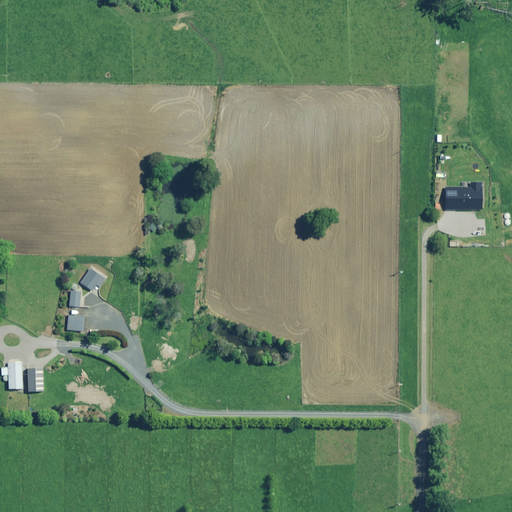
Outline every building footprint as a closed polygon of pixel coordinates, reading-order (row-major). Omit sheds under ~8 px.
[(481,183),(470,183),(470,188),(445,188),(445,210),(481,210),(481,183)] [(152,223),(148,227),(154,233),(158,228),(152,223)] [(107,277),(92,267),(82,281),(94,289),(98,283),(101,285),(107,277)] [(80,292),(70,291),(70,306),(80,307),(80,292)] [(84,316),(68,316),(67,330),(83,331),(84,316)] [(21,361),(8,362),(8,368),(2,368),(2,375),(8,375),(9,389),(22,389),(21,361)]
